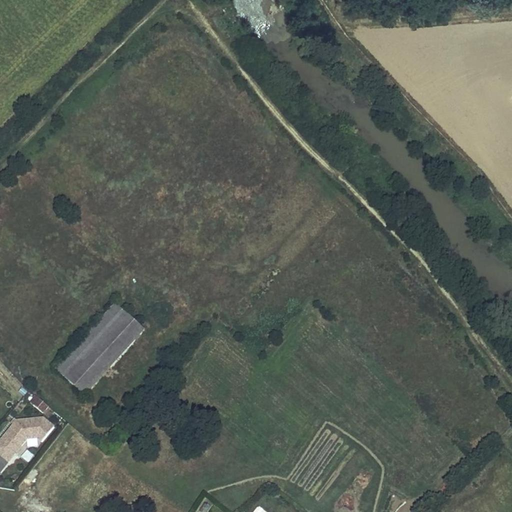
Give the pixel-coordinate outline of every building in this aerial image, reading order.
[(144,330),(116,305),(57,370),(84,396),(144,330)] [(34,395),(29,402),(45,414),(50,407),(34,395)] [(37,451),(54,428),(31,411),(22,423),(16,418),(0,439),(0,455),(10,463),(26,442),(37,451)] [(90,447),(77,438),(38,493),(50,501),(90,447)] [(106,449),(97,443),(82,463),(91,469),(106,449)] [(19,457),(29,464),(34,456),(24,449),(19,457)]
